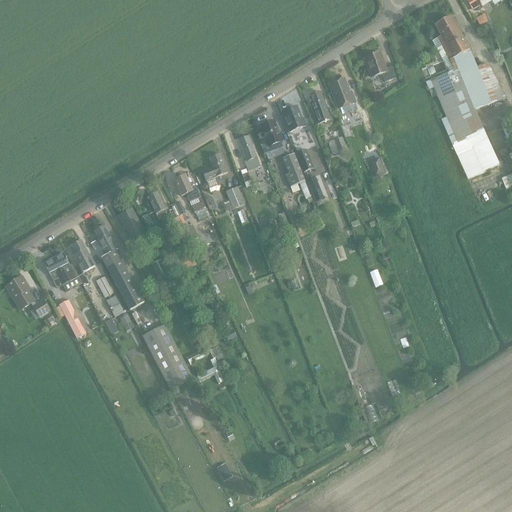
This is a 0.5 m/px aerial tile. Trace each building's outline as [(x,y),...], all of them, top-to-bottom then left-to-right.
[(466,0),(472,10),(481,5),(479,1),(480,0),(498,0),(500,2),(503,0),(466,0)] [(476,19),(479,26),(480,28),(489,25),(488,21),(484,15),(476,19)] [(426,83),(432,97),(436,95),(446,118),(441,120),(468,179),(473,177),(498,166),(474,111),(506,100),(487,64),(476,68),(469,51),(470,50),(451,17),(435,26),(441,37),(437,39),(432,42),(436,50),(442,47),(450,61),(454,71),(431,81),(426,83)] [(380,53),(365,59),(367,64),(366,66),(367,71),(369,71),(372,78),(380,76),(382,77),(384,83),(397,79),(392,67),(386,69),(380,53)] [(344,80),(329,86),(338,110),(355,103),(351,92),(349,93),(344,80)] [(310,106),(314,116),(317,124),(330,120),(320,93),(310,96),(313,105),(310,106)] [(297,107),(282,113),(290,133),(306,127),(304,120),(302,120),(297,107)] [(263,131),(256,133),(264,155),(283,148),(281,143),(273,122),(272,123),(270,122),(267,123),(266,125),(261,127),(263,131)] [(238,141),(246,162),(245,163),(248,172),(260,168),(249,137),(238,141)] [(343,138),(334,141),(338,154),(348,150),(343,138)] [(306,150),(296,154),(304,173),(313,169),(306,150)] [(205,182),(211,180),(228,174),(220,155),(210,159),(213,168),(202,172),(205,182)] [(288,175),(285,176),(290,188),(299,184),(305,182),(294,155),(282,160),(284,163),(288,175)] [(375,179),(386,174),(379,158),(368,163),(375,179)] [(248,173),(242,175),(245,183),(250,181),(248,173)] [(507,189),(511,186),(511,174),(502,178),(507,189)] [(205,208),(202,202),(201,198),(196,186),(190,189),(185,177),(184,175),(178,178),(179,180),(175,182),(181,197),(186,195),(190,203),(197,200),(199,203),(191,207),(194,213),(205,208)] [(320,204),(332,199),(324,180),(312,185),(320,204)] [(305,182),(299,184),(306,201),(311,199),(305,182)] [(238,188),(225,193),(232,210),(245,205),(238,188)] [(163,212),(166,210),(158,194),(148,199),(159,221),(166,218),(163,212)] [(185,214),(180,202),(173,205),(179,217),(185,214)] [(132,210),(119,217),(132,241),(145,234),(132,210)] [(242,224),(249,221),(245,210),(238,212),(242,224)] [(285,213),(278,216),(285,233),(291,231),(285,213)] [(177,231),(184,227),(178,217),(171,221),(177,231)] [(269,250),(276,247),(266,221),(259,223),(269,250)] [(99,240),(91,245),(100,260),(101,259),(130,312),(144,304),(116,251),(117,250),(104,227),(95,232),(99,240)] [(187,230),(192,240),(198,238),(193,227),(187,230)] [(81,241),(71,247),(76,255),(73,256),(78,266),(78,265),(83,274),(84,274),(89,271),(95,267),(91,259),(81,241)] [(185,271),(188,269),(197,265),(191,253),(182,258),(182,259),(171,265),(177,275),(181,282),(188,278),(185,271)] [(54,259),(44,264),(51,277),(56,274),(58,279),(55,281),(53,282),(57,289),(62,286),(63,286),(66,293),(82,284),(78,277),(73,266),(70,267),(63,254),(54,259)] [(162,260),(151,266),(159,280),(170,275),(162,260)] [(83,274),(78,277),(82,284),(84,287),(90,284),(84,274),(83,274)] [(111,289),(105,277),(96,282),(105,299),(114,294),(111,289)] [(21,311),(31,304),(40,318),(50,311),(43,301),(36,306),(25,288),(27,287),(21,278),(6,288),(21,311)] [(115,296),(106,301),(114,318),(124,313),(115,296)] [(59,306),(60,308),(57,309),(61,317),(64,315),(77,339),(86,335),(68,301),(59,306)] [(126,332),(134,328),(127,314),(119,318),(126,332)] [(53,317),(47,320),(51,327),(60,321),(58,318),(55,320),(53,317)] [(111,320),(105,324),(112,336),(118,333),(111,320)] [(170,391),(192,379),(164,326),(142,337),(170,391)] [(233,331),(224,335),(228,341),(236,337),(233,331)] [(197,377),(200,383),(214,376),(218,385),(224,382),(217,367),(218,367),(215,359),(216,358),(212,350),(208,352),(204,344),(195,348),(197,352),(186,357),(190,366),(193,364),(193,363),(210,354),(212,360),(210,361),(214,369),(197,377)] [(218,348),(213,351),(218,360),(223,358),(218,348)] [(229,430),(224,433),(230,442),(234,440),(229,430)] [(225,464),(217,469),(222,477),(230,472),(225,464)]
